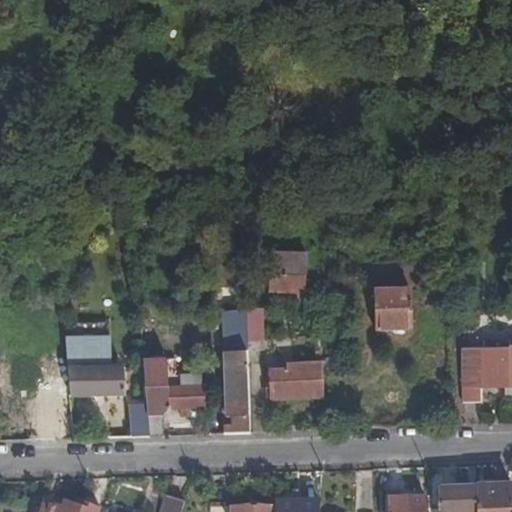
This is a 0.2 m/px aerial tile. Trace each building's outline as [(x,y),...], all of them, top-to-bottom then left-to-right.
[(264,291),(276,291),(276,275),(302,274),(301,252),(265,253),(266,266),(263,267),(264,291)] [(276,275),(276,291),(287,290),(302,289),(302,274),(276,275)] [(415,294),(376,294),(377,332),(416,331),(415,294)] [(265,312),(246,314),(248,343),(267,342),(265,312)] [(225,410),(226,435),(252,434),(255,434),(251,350),(249,350),(248,343),(246,314),(226,315),(227,351),(229,410),(225,410)] [(72,395),(127,392),(126,368),(112,368),(111,341),(73,342),(74,370),(71,370),(69,370),(72,395)] [(508,351),(480,351),(480,388),(506,387),(511,386),(511,348),(508,348),(508,351)] [(273,351),(274,376),(290,376),(290,371),(310,370),(310,351),(273,351)] [(480,388),(480,351),(455,353),(457,405),(475,405),(475,390),(480,388)] [(46,388),(42,355),(12,358),(15,390),(46,388)] [(150,406),(151,437),(168,436),(167,409),(206,406),(205,383),(170,386),(170,374),(170,356),(145,356),(150,406)] [(326,361),(327,381),(349,380),(348,360),(326,361)] [(321,403),(320,370),(310,370),(290,371),(290,376),(274,376),(274,403),(321,403)] [(170,386),(205,383),(205,372),(170,374),(170,386)] [(136,406),(137,438),(151,437),(150,406),(136,406)] [(511,511),(511,486),(476,488),(476,511),(511,511)] [(476,511),(476,488),(439,489),(438,511),(476,511)] [(389,489),(388,499),(409,498),(409,489),(389,489)] [(52,494),(49,501),(64,507),(67,501),(52,494)] [(183,511),(187,500),(170,494),(164,511),(183,511)] [(319,511),(320,502),(302,502),(302,497),(288,497),(288,503),(275,503),(274,509),(274,511),(319,511)] [(427,511),(427,497),(409,498),(388,499),(388,511),(427,511)] [(101,511),(103,506),(82,498),(80,503),(68,498),(67,501),(64,507),(49,501),(45,499),(40,511),(101,511)]
